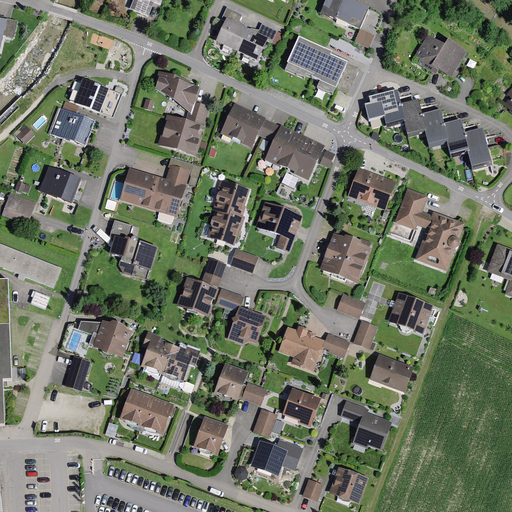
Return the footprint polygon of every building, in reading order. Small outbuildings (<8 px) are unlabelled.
[(163,0),(134,0),(130,12),(148,18),(154,2),(162,5),(163,0)] [(369,11),(343,0),(328,0),(322,16),(342,24),(344,19),(363,27),(369,11)] [(238,51),(247,30),(238,26),(242,17),(228,11),(223,21),(228,23),(219,42),(238,51)] [(11,21),(0,18),(0,53),(3,55),(11,21)] [(257,35),(247,30),(238,51),(258,60),(267,42),(272,44),(277,34),(261,27),(257,35)] [(377,38),(364,33),(358,45),(371,51),(377,38)] [(450,43),(431,33),(424,45),(433,51),(425,64),(455,80),(471,51),(452,40),(450,43)] [(300,47),(288,74),(338,95),(350,68),(300,47)] [(192,83),(160,74),(156,90),(193,116),(200,89),(191,86),(192,83)] [(124,97),(88,83),(79,105),(115,119),(124,97)] [(387,126),(405,122),(401,106),(397,92),(380,96),(387,126)] [(155,103),(146,100),(144,110),(152,112),(155,103)] [(408,137),(426,132),(422,116),(418,102),(401,106),(405,122),(408,137)] [(265,122),(235,108),(223,134),(254,148),(265,122)] [(430,148),(448,144),(443,126),(440,112),(422,116),(426,132),(430,148)] [(97,125),(67,113),(57,137),(88,149),(97,125)] [(206,131),(172,120),(163,150),(197,160),(206,131)] [(451,158),(469,154),(464,135),(461,122),(443,126),(448,144),(451,158)] [(288,169),(302,139),(283,130),(268,160),(288,169)] [(464,135),(469,154),(473,170),(491,166),(483,131),(464,135)] [(307,179),(322,149),(302,139),(288,169),(307,179)] [(85,183),(52,171),(43,194),(76,206),(85,183)] [(169,184),(130,172),(121,202),(177,219),(190,177),(173,172),(169,184)] [(400,187),(362,172),(352,197),(390,211),(400,187)] [(215,211),(217,212),(228,216),(228,214),(239,218),(248,193),(224,185),(215,211)] [(430,201),(412,194),(400,226),(431,237),(423,259),(447,268),(462,227),(426,214),(430,201)] [(36,206),(12,197),(4,217),(28,226),(36,206)] [(303,220),(271,208),(262,232),(281,239),(278,249),(291,253),(303,220)] [(243,219),(239,218),(228,214),(228,216),(217,212),(208,237),(233,246),(243,219)] [(136,229),(117,223),(112,240),(119,242),(115,256),(128,260),(127,265),(153,273),(160,249),(133,241),(136,229)] [(371,249),(338,237),(325,273),(358,286),(371,249)] [(63,272),(0,246),(0,268),(55,291),(63,272)] [(511,253),(501,250),(494,273),(511,278),(511,292),(511,297),(511,253)] [(259,260),(238,253),(234,267),(255,274),(259,260)] [(230,268),(212,262),(203,286),(192,281),(182,308),(212,319),(230,268)] [(12,282),(0,282),(0,428),(9,428),(7,383),(17,383),(12,282)] [(50,299),(37,294),(33,305),(46,311),(50,299)] [(243,302),(223,295),(218,308),(238,315),(243,302)] [(435,310),(403,298),(393,323),(425,335),(435,310)] [(366,307),(344,300),(340,313),(361,320),(366,307)] [(269,319),(245,311),(235,339),(260,347),(269,319)] [(130,332),(100,322),(92,346),(122,357),(130,332)] [(379,331),(366,326),(358,345),(371,350),(379,331)] [(326,346),(290,334),(283,355),(300,361),(297,369),(318,376),(325,355),(344,361),(349,345),(328,338),(326,346)] [(163,374),(173,347),(153,339),(143,367),(163,374)] [(184,381),(193,354),(173,347),(163,374),(184,381)] [(91,363),(74,358),(65,388),(82,393),(91,363)] [(416,372),(383,360),(375,383),(407,395),(416,372)] [(251,375),(227,367),(217,395),(259,410),(265,395),(246,388),(251,375)] [(143,427),(152,401),(133,394),(123,420),(143,427)] [(322,404),(296,394),(286,421),(312,430),(322,404)] [(162,434),(172,408),(152,401),(143,427),(162,434)] [(369,414),(349,408),(344,424),(363,430),(358,446),(384,454),(393,427),(368,419),(369,414)] [(277,418),(264,414),(256,435),(269,440),(277,418)] [(229,430),(208,422),(199,450),(220,457),(229,430)] [(276,450),(260,444),(250,469),(278,479),(283,468),(296,473),(304,450),(279,441),(276,450)] [(370,483),(346,473),(336,497),(361,507),(370,483)] [(324,487),(309,481),(303,498),(318,504),(324,487)]
